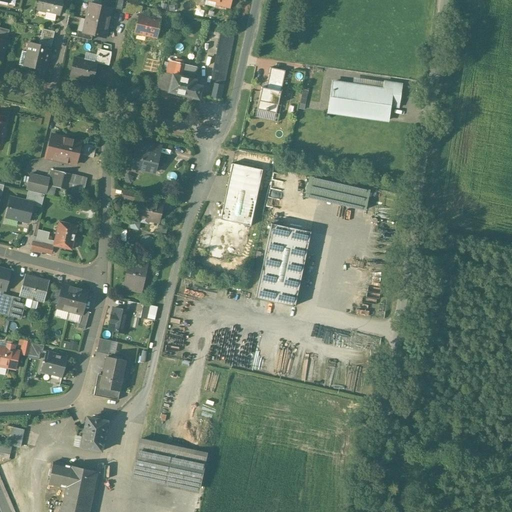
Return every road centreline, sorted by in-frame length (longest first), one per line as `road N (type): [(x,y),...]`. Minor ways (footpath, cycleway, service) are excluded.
road 1 (residential): [(372,511),(443,0)]
road 2 (residential): [(154,356),(185,231),(221,134)]
road 3 (residential): [(103,278),(79,388),(54,403),(0,407)]
road 4 (residential): [(110,110),(103,278)]
road 5 (residential): [(221,134),(255,0)]
